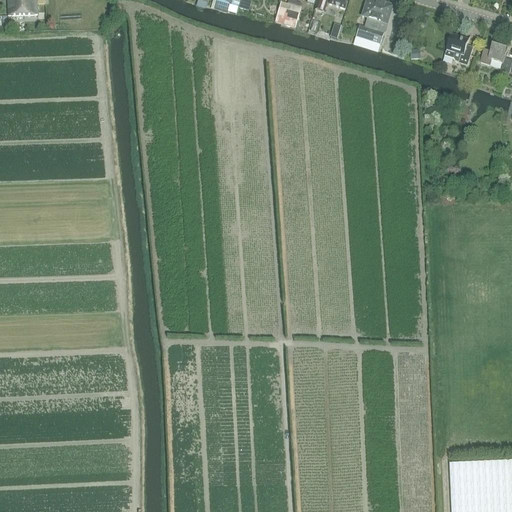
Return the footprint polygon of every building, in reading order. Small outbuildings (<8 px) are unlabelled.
[(37,0),(7,0),(8,17),(38,16),(37,0)] [(213,11),(235,17),(237,8),(238,8),(240,0),(216,0),(216,2),(213,11)] [(261,18),(266,1),(264,0),(241,0),(239,6),(238,11),(261,18)] [(318,0),(315,11),(324,14),(328,0),(318,0)] [(347,3),(347,0),(330,0),(329,5),(345,10),(347,3)] [(387,27),(387,25),(392,7),(369,0),(367,0),(362,17),(372,20),(369,30),(359,27),(355,39),(352,47),(377,55),(380,47),(384,34),(383,34),(385,33),(387,27)] [(281,3),(275,23),(295,28),(301,9),(281,3)] [(472,52),(473,49),(467,47),(469,42),(452,36),(449,44),(446,54),(445,57),(453,60),(454,60),(456,64),(458,64),(467,67),(472,52)] [(382,55),(389,57),(393,39),(386,37),(382,55)] [(494,45),(492,53),(485,50),(480,64),(490,67),(491,62),(503,65),(500,73),(501,73),(500,79),(507,81),(509,76),(511,64),(511,61),(505,59),(509,49),(494,45)] [(511,511),(511,463),(450,466),(451,511),(511,511)]
